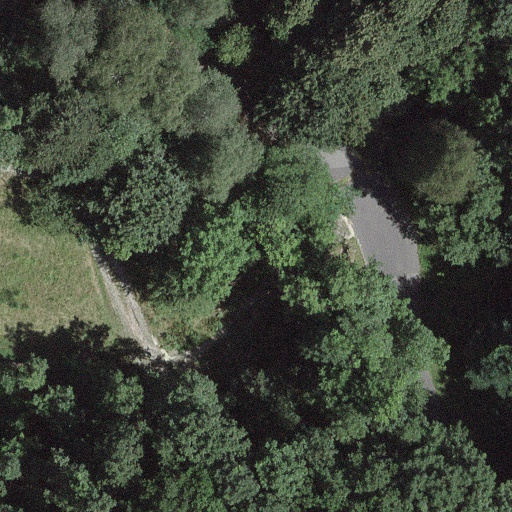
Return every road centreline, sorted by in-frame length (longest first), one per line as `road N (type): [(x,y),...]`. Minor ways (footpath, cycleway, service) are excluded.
road 1 (track): [(0,160),(20,160),(82,192),(150,348),(171,363),(205,352),(368,201)]
road 2 (track): [(79,0),(308,133),(368,201)]
road 3 (track): [(368,201),(463,449),(509,511)]
